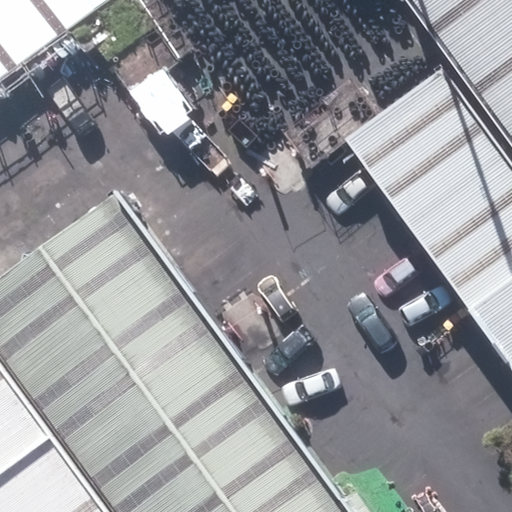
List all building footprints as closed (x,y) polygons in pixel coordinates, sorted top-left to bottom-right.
[(0,0),(0,78),(107,0),(0,0)] [(511,0),(411,0),(511,144),(511,0)] [(511,182),(452,96),(365,156),(511,365),(511,182)] [(349,511),(119,190),(0,274),(0,361),(108,511),(349,511)] [(0,511),(108,511),(0,361),(0,511)]
